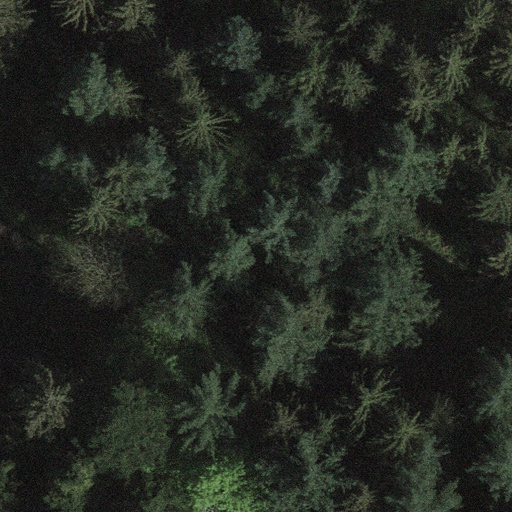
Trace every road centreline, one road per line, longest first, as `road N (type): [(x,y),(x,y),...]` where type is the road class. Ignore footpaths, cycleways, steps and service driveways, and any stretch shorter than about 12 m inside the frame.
road 1 (track): [(0,118),(255,36),(511,28)]
road 2 (track): [(199,511),(0,230)]
